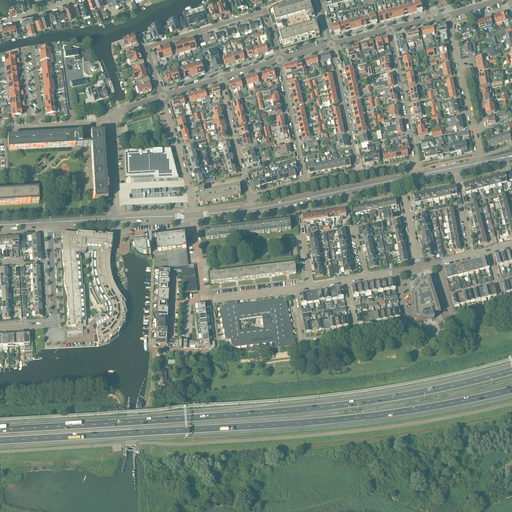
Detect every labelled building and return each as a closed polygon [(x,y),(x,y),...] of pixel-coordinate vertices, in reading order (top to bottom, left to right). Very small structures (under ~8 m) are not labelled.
[(85,0),(79,2),(82,12),(84,18),(86,17),(90,16),(85,0)] [(95,5),(93,0),(87,0),(92,12),(93,12),(94,13),(96,12),(97,11),(97,10),(96,9),(95,6),(95,5)] [(103,2),(101,0),(95,0),(97,5),(98,8),(104,6),(103,2)] [(237,6),(233,8),(234,11),(238,9),(238,10),(241,9),(242,11),(244,10),(244,9),(244,8),(246,7),(247,9),(247,10),(248,10),(244,0),(237,0),(235,1),(235,2),(236,5),(237,6)] [(306,0),(272,10),(276,22),(283,47),(320,37),(309,0),(306,0)] [(221,5),(218,6),(221,15),(224,14),(225,16),(227,16),(227,14),(227,13),(229,12),(230,15),(226,1),(220,3),(221,5)] [(82,15),(79,2),(74,4),(77,16),(82,15)] [(17,13),(15,4),(9,5),(9,8),(9,9),(9,10),(10,15),(17,13)] [(210,10),(209,10),(210,13),(211,13),(212,18),(216,17),(216,19),(218,19),(218,17),(218,16),(221,15),(221,17),(221,18),(222,18),(221,15),(218,6),(217,4),(212,5),(213,8),(209,9),(210,10)] [(72,12),(70,5),(65,7),(69,19),(69,20),(70,20),(72,19),(73,19),(73,18),(73,16),(75,15),(74,12),(75,12),(72,12)] [(186,11),(183,12),(188,28),(191,27),(190,25),(204,21),(201,13),(188,17),(186,11)] [(51,21),(51,23),(55,21),(57,25),(61,24),(59,18),(56,19),(55,19),(53,12),(48,13),(51,21)] [(53,27),(51,23),(51,21),(48,22),(46,13),(41,15),(44,25),(48,24),(49,28),(53,27)] [(374,13),(369,15),(372,26),(377,24),(374,13)] [(506,14),(500,16),(502,22),(508,21),(506,14)] [(368,15),(363,16),(366,27),(371,26),(372,26),(369,15),(368,15)] [(496,24),(502,22),(500,16),(494,17),(496,24)] [(31,17),(25,19),(26,23),(27,22),(28,25),(26,25),(27,29),(29,35),(36,33),(31,17)] [(44,27),(41,17),(34,18),(38,29),(44,27)] [(259,29),(259,28),(262,27),(260,18),(252,21),(253,22),(249,23),(252,30),(251,30),(252,31),(259,29)] [(484,21),(486,27),(492,25),(490,19),(484,21)] [(176,20),(169,22),(170,25),(173,34),(180,32),(179,30),(183,29),(186,28),(184,21),(180,22),(177,23),(176,20)] [(486,27),(484,21),(477,22),(479,29),(486,27)] [(248,32),(248,31),(251,30),(252,30),(249,23),(249,22),(241,24),(242,26),(238,27),(241,35),(248,32)] [(15,23),(8,25),(10,31),(13,30),(15,34),(17,34),(16,29),(17,29),(15,23)] [(463,27),(457,29),(460,37),(461,40),(467,38),(475,36),(476,42),(480,41),(478,34),(479,34),(477,26),(474,27),(473,26),(473,24),(463,27)] [(6,32),(10,31),(8,25),(1,26),(3,33),(3,32),(4,37),(7,36),(6,32)] [(162,28),(159,29),(158,25),(151,28),(155,40),(162,37),(161,36),(164,35),(162,28)] [(236,35),(239,34),(237,25),(229,28),(229,29),(226,30),(228,37),(228,39),(236,36),(236,35)] [(446,32),(445,25),(437,27),(437,28),(435,29),(437,36),(440,36),(440,34),(446,32)] [(225,40),(225,38),(228,37),(226,30),(226,29),(218,31),(219,33),(215,34),(218,42),(225,40)] [(428,44),(430,43),(427,29),(421,30),(423,36),(426,35),(428,44)] [(408,44),(414,43),(412,32),(406,34),(407,39),(406,39),(408,44)] [(403,41),(402,34),(395,36),(396,42),(397,42),(399,50),(402,49),(403,51),(408,50),(406,44),(404,44),(403,41)] [(126,40),(123,41),(126,49),(128,48),(129,50),(137,47),(136,44),(137,44),(137,43),(138,43),(137,41),(137,42),(136,42),(135,40),(134,37),(132,38),(131,38),(127,40),(126,40)] [(190,40),(187,41),(190,51),(196,49),(197,50),(200,49),(198,43),(195,44),(193,38),(190,39),(190,40)] [(187,41),(181,43),(184,53),(190,51),(187,41)] [(372,42),(366,43),(369,52),(375,51),(374,48),(372,42)] [(174,51),(176,57),(179,56),(178,55),(184,53),(181,43),(178,43),(175,44),(176,50),(174,51)] [(202,53),(202,54),(209,51),(214,68),(221,65),(216,49),(218,49),(216,43),(211,45),(203,47),(202,53)] [(366,43),(361,45),(362,51),(363,55),(369,54),(369,52),(366,43)] [(476,51),(475,43),(469,45),(469,47),(463,48),(465,55),(469,54),(469,56),(475,54),(474,52),(476,51)] [(255,45),(250,46),(254,57),(258,55),(256,48),(255,45)] [(41,50),(39,50),(40,56),(49,55),(48,46),(41,47),(41,50)] [(169,46),(163,48),(166,59),(172,57),(172,58),(174,58),(176,57),(174,51),(171,52),(169,46)] [(250,46),(244,48),(245,52),(247,56),(248,55),(249,58),(254,57),(250,46)] [(70,47),(63,48),(65,58),(74,57),(75,61),(79,60),(80,59),(79,53),(78,52),(77,51),(71,52),(70,47)] [(129,51),(127,52),(129,59),(140,56),(139,52),(141,52),(140,50),(138,50),(137,47),(129,50),(129,51)] [(352,60),(355,59),(352,47),(346,49),(348,56),(351,55),(352,60)] [(166,59),(163,48),(157,50),(158,56),(155,56),(157,63),(160,62),(160,61),(166,59)] [(435,54),(433,49),(429,50),(426,50),(427,57),(435,55),(435,54)] [(7,57),(4,57),(5,63),(18,61),(18,59),(14,60),(14,56),(13,54),(13,53),(7,54),(7,57)] [(331,60),(329,54),(320,56),(322,62),(321,62),(323,68),(326,67),(324,62),(331,60)] [(448,61),(447,54),(441,56),(442,59),(439,60),(439,63),(448,61)] [(49,55),(40,56),(41,62),(43,61),(43,64),(50,63),(53,63),(53,60),(50,60),(49,55)] [(140,56),(129,59),(131,66),(133,65),(134,67),(143,64),(142,61),(143,61),(143,60),(143,58),(141,59),(140,56)] [(317,57),(311,59),(313,66),(313,68),(314,71),(317,70),(316,67),(319,66),(318,63),(317,57)] [(201,63),(195,65),(198,75),(201,75),(204,74),(202,68),(205,67),(203,61),(200,62),(201,63)] [(300,62),(295,64),(297,71),(298,74),(301,73),(307,72),(305,65),(302,66),(300,62)] [(418,62),(417,62),(414,63),(411,63),(404,64),(406,71),(412,70),(412,66),(418,65),(418,62)] [(134,69),(132,69),(134,76),(145,73),(144,70),(146,69),(145,67),(144,67),(143,64),(134,67),(134,69)] [(298,74),(297,71),(295,64),(289,65),(292,73),(292,75),(298,74)] [(195,65),(189,67),(192,77),(198,75),(195,65)] [(182,68),(179,69),(181,75),(184,74),(186,80),(189,79),(189,78),(192,77),(189,67),(183,69),(182,68)] [(176,71),(170,72),(174,83),(180,81),(178,76),(181,75),(179,69),(176,70),(176,71)] [(267,72),(270,80),(273,79),(274,80),(276,79),(275,76),(276,76),(275,73),(274,73),(273,70),(267,72)] [(451,76),(450,70),(442,72),(440,73),(437,73),(436,74),(437,76),(440,75),(441,79),(451,76)] [(174,83),(170,72),(164,74),(164,73),(161,74),(163,81),(166,80),(168,85),(174,83)] [(267,81),(270,80),(267,72),(262,74),(263,77),(261,77),(262,80),(264,80),(265,82),(267,82),(267,81)] [(145,73),(134,76),(137,83),(139,83),(139,84),(148,81),(147,79),(147,78),(148,78),(149,78),(148,76),(146,76),(145,73)] [(426,82),(421,83),(422,86),(431,84),(431,83),(430,79),(429,76),(425,77),(426,82)] [(85,79),(71,82),(72,88),(86,85),(85,79)] [(241,80),(235,82),(237,90),(241,89),(241,90),(243,89),(242,87),(244,86),(243,83),(241,83),(241,80)] [(140,86),(138,86),(140,95),(143,94),(145,93),(148,92),(151,91),(150,87),(151,86),(151,84),(150,85),(149,84),(148,81),(139,84),(140,86)] [(237,90),(235,82),(229,84),(230,87),(229,87),(230,90),(231,90),(232,92),(234,92),(234,93),(237,92),(237,90)] [(455,92),(454,86),(447,87),(441,89),(441,92),(444,91),(444,94),(448,93),(455,92)] [(220,93),(218,87),(211,89),(212,93),(209,94),(210,96),(220,93)] [(108,97),(105,88),(100,89),(93,91),(92,88),(88,89),(90,95),(93,94),(95,101),(103,99),(103,98),(108,97)] [(385,95),(382,96),(382,98),(384,98),(396,96),(395,90),(385,92),(385,95)] [(205,91),(200,93),(202,100),(203,104),(210,101),(208,94),(206,95),(205,91)] [(455,92),(448,93),(444,94),(446,100),(456,98),(455,92)] [(494,95),(483,97),(484,103),(492,102),(492,100),(493,100),(494,95)] [(178,100),(172,102),(174,108),(175,112),(181,110),(180,107),(178,100)] [(446,110),(458,108),(457,102),(447,104),(446,105),(447,107),(444,107),(445,110),(446,110)] [(495,113),(493,105),(484,107),(486,114),(495,113)] [(20,110),(11,111),(12,118),(16,118),(16,116),(21,116),(20,110)] [(507,113),(506,113),(496,114),(497,116),(486,118),(488,125),(495,124),(495,120),(497,119),(497,118),(507,117),(507,116),(507,113)] [(448,123),(449,126),(462,123),(460,117),(451,119),(452,123),(448,123)] [(178,120),(180,126),(187,125),(187,124),(188,124),(186,118),(178,120)] [(426,121),(416,123),(417,129),(424,128),(423,124),(426,124),(426,121)] [(396,126),(386,128),(387,130),(402,127),(401,122),(395,123),(396,126)] [(261,124),(255,125),(256,129),(256,132),(263,131),(261,126),(261,124)] [(499,136),(494,138),(497,145),(504,143),(501,135),(500,132),(498,132),(499,136)] [(7,138),(8,151),(25,150),(39,149),(68,148),(71,148),(81,147),(87,147),(91,147),(94,192),(94,200),(94,201),(107,200),(107,199),(107,196),(106,190),(105,166),(103,133),(90,134),(91,145),(87,145),(81,145),(80,134),(79,134),(77,134),(77,133),(74,133),(73,133),(70,133),(70,135),(66,135),(7,138)] [(508,133),(501,135),(504,143),(511,141),(508,133)] [(366,135),(359,137),(361,144),(368,143),(370,142),(369,135),(366,135)] [(348,146),(346,137),(334,140),(335,144),(339,143),(340,148),(348,146)] [(490,148),(497,145),(494,138),(487,140),(490,148)] [(250,140),(244,142),(245,147),(247,147),(247,149),(258,146),(256,139),(250,140)] [(318,141),(318,139),(310,141),(310,143),(303,145),(305,152),(308,151),(308,152),(309,151),(316,150),(315,147),(318,146),(317,142),(316,141),(318,141)] [(468,140),(459,142),(459,144),(461,151),(464,151),(467,151),(467,150),(466,146),(469,146),(468,140)] [(222,144),(224,151),(231,149),(229,143),(222,144)] [(440,143),(441,148),(443,155),(449,154),(447,146),(444,147),(443,143),(440,143)] [(283,147),(282,144),(276,145),(276,149),(277,153),(280,152),(281,155),(287,154),(288,154),(288,153),(291,153),(289,146),(283,147)] [(186,148),(188,154),(196,152),(194,145),(186,148)] [(407,149),(400,150),(402,157),(408,156),(407,153),(410,153),(409,145),(406,145),(407,149)] [(390,146),(388,147),(390,159),(396,158),(394,151),(391,152),(390,149),(391,149),(390,146)] [(365,164),(374,162),(372,151),(374,150),(374,147),(367,148),(368,151),(370,151),(370,154),(363,155),(364,157),(363,157),(363,159),(364,159),(365,164)] [(167,150),(124,151),(124,153),(125,178),(134,178),(154,177),(154,181),(169,180),(169,176),(177,176),(170,149),(167,150)] [(190,160),(197,158),(196,152),(188,154),(190,160)] [(225,157),(227,163),(234,162),(232,155),(225,157)] [(257,164),(255,157),(248,159),(249,165),(252,165),(253,168),(261,166),(260,163),(257,164)] [(314,163),(305,164),(306,170),(309,170),(309,174),(315,173),(314,165),(314,163)] [(191,166),(193,172),(201,170),(199,164),(191,166)] [(290,169),(289,166),(287,167),(288,170),(290,179),(296,177),(295,173),(298,172),(296,165),(293,166),(293,168),(290,169)] [(202,176),(201,170),(193,172),(195,178),(202,176)] [(284,180),(290,179),(288,170),(282,171),(284,180)] [(275,171),(269,173),(270,175),(272,184),(276,183),(278,182),(276,173),(275,171)] [(276,173),(278,182),(284,180),(282,171),(276,173)] [(505,174),(499,176),(501,184),(507,182),(505,174)] [(270,175),(264,176),(266,185),(272,184),(270,175)] [(202,176),(195,178),(196,184),(204,182),(202,176)] [(258,178),(260,187),(266,185),(264,176),(258,178)] [(499,176),(493,177),(495,186),(496,189),(494,190),(495,193),(498,192),(497,189),(499,189),(498,185),(501,184),(499,176)] [(493,177),(487,179),(489,187),(495,186),(493,177)] [(254,188),(260,187),(258,178),(252,180),(254,188)] [(481,180),(483,189),(489,187),(487,179),(481,180)] [(481,180),(475,182),(477,190),(483,189),(481,180)] [(469,183),(471,192),(477,190),(475,182),(469,183)] [(465,193),(471,192),(469,183),(463,185),(465,193)] [(203,188),(198,190),(199,193),(200,204),(200,205),(239,197),(240,197),(240,196),(241,195),(241,194),(240,186),(239,186),(239,187),(235,188),(225,190),(214,192),(205,194),(204,193),(204,192),(203,188)] [(0,206),(38,204),(38,200),(38,199),(38,191),(37,191),(0,193),(0,206)] [(427,203),(427,201),(425,193),(419,194),(421,202),(424,201),(425,203),(427,203)] [(421,204),(421,202),(419,194),(413,195),(415,203),(418,203),(419,204),(421,204)] [(383,202),(377,203),(379,209),(379,212),(383,211),(383,214),(383,215),(386,214),(385,211),(383,202)] [(469,205),(471,210),(478,208),(477,206),(481,205),(480,202),(469,205)] [(371,204),(365,205),(367,212),(370,211),(371,214),(372,222),(375,222),(374,217),(371,204)] [(329,226),(327,212),(321,213),(322,220),(325,220),(326,223),(326,227),(329,226)] [(312,214),(309,215),(310,222),(313,222),(314,225),(315,231),(317,231),(317,228),(316,224),(315,214),(312,214)] [(418,220),(417,220),(417,223),(427,221),(426,215),(417,216),(418,220)] [(291,230),(290,220),(205,230),(206,240),(291,230)] [(427,221),(417,223),(418,225),(419,225),(420,228),(428,227),(427,223),(429,223),(429,220),(427,221)] [(97,335),(93,336),(94,343),(98,343),(98,344),(98,343),(98,345),(99,345),(108,340),(109,341),(109,342),(116,334),(117,335),(118,335),(122,325),(123,326),(124,326),(124,315),(126,315),(123,305),(125,304),(120,296),(119,295),(115,289),(112,283),(110,276),(109,269),(109,262),(110,255),(110,254),(109,254),(110,252),(112,237),(61,233),(62,247),(62,250),(63,264),(65,271),(64,278),(64,285),(68,299),(67,306),(69,313),(67,327),(70,327),(70,332),(82,331),(82,327),(85,327),(83,288),(82,288),(80,260),(79,260),(79,256),(79,254),(85,254),(85,251),(93,252),(92,261),(92,270),(94,279),(96,288),(100,297),(105,305),(107,309),(107,314),(106,318),(105,318),(104,318),(103,317),(102,317),(100,317),(99,317),(98,318),(96,318),(95,318),(94,319),(95,319),(96,324),(93,326),(95,330),(96,330),(96,331),(97,335)] [(156,242),(158,252),(187,249),(185,234),(156,238),(156,242)] [(374,237),(371,238),(364,239),(365,245),(372,244),(371,240),(375,240),(375,239),(378,238),(377,235),(374,236),(374,237)] [(153,238),(152,238),(152,237),(151,237),(147,237),(147,239),(134,240),(135,244),(134,244),(134,245),(134,246),(134,247),(135,248),(135,249),(136,249),(136,250),(137,251),(138,252),(139,252),(139,253),(140,253),(141,254),(142,254),(143,254),(144,255),(145,255),(146,255),(147,255),(148,255),(148,254),(151,254),(150,247),(150,246),(152,246),(152,242),(153,239),(153,238)] [(487,243),(485,237),(478,239),(480,245),(487,243)] [(215,253),(214,248),(206,249),(207,257),(214,256),(213,253),(215,253)] [(187,249),(158,252),(158,253),(158,255),(166,254),(168,269),(173,268),(173,271),(182,271),(184,293),(197,292),(194,270),(188,269),(186,249),(187,249)] [(433,255),(433,251),(425,252),(426,259),(430,258),(430,260),(436,259),(435,254),(433,255)] [(497,266),(503,264),(500,255),(495,256),(497,266)] [(32,270),(28,271),(29,274),(32,274),(39,273),(39,267),(39,264),(32,265),(32,270)] [(296,274),(295,264),(210,274),(211,284),(296,274)] [(447,279),(452,277),(450,268),(444,269),(447,279)] [(414,288),(414,289),(414,290),(413,291),(413,292),(412,293),(415,321),(434,319),(433,315),(441,313),(431,282),(429,278),(422,280),(420,281),(419,281),(419,282),(418,282),(417,283),(416,284),(415,285),(415,286),(414,287),(414,288)] [(291,331),(290,320),(289,320),(288,311),(287,311),(286,299),(277,300),(277,301),(272,302),(272,301),(269,301),(269,302),(266,303),(266,302),(263,302),(263,303),(259,303),(259,302),(256,303),(256,304),(253,304),(253,303),(250,303),(250,305),(247,305),(247,304),(244,304),(244,305),(241,306),(240,305),(238,305),(237,302),(224,303),(224,307),(219,308),(221,317),(222,317),(223,328),(224,328),(225,340),(231,340),(232,348),(273,343),(273,349),(295,346),(295,340),(294,340),(293,331),(291,331)] [(28,333),(23,334),(23,335),(24,345),(24,346),(24,352),(32,352),(32,344),(31,338),(29,339),(29,337),(29,335),(28,333)] [(169,343),(169,340),(167,340),(156,340),(156,339),(151,339),(151,347),(166,348),(167,343),(169,343)] [(182,341),(169,340),(169,343),(167,343),(166,348),(182,349),(182,341)] [(197,344),(197,341),(184,341),(183,349),(199,349),(199,344),(197,344)] [(199,341),(197,341),(197,344),(199,344),(199,349),(212,350),(213,350),(214,350),(214,349),(215,348),(215,347),(215,346),(215,342),(209,342),(199,342),(199,341)] [(162,372),(159,372),(159,379),(169,379),(173,379),(171,375),(171,368),(162,368),(162,372)] [(169,379),(159,379),(160,387),(161,387),(161,389),(170,389),(169,382),(169,379)]
